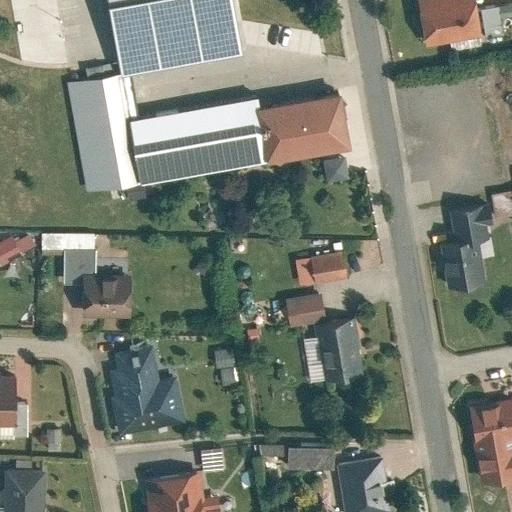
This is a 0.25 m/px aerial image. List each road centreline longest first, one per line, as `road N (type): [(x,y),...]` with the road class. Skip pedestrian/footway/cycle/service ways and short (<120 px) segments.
road 1 (residential): [(362,0),(426,375)]
road 2 (residential): [(0,342),(57,346),(84,396),(103,511)]
road 3 (residential): [(426,375),(454,511)]
